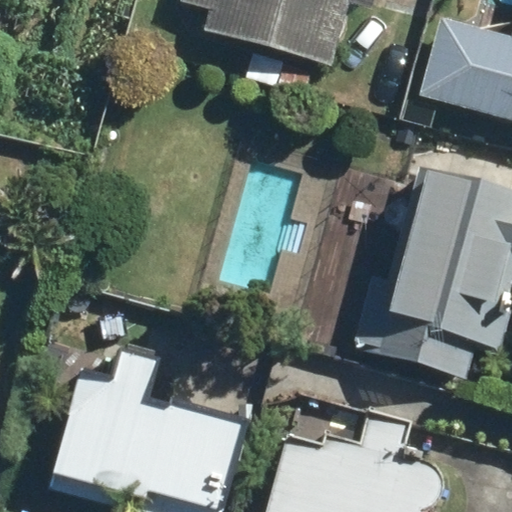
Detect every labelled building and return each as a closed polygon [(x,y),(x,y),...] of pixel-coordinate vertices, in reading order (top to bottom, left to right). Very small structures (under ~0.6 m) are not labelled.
[(374,0),(181,0),(180,7),(192,34),(331,72),(348,10),(370,16),(374,0)] [(439,20),(417,101),(511,126),(511,27),(509,39),(439,20)] [(511,199),(417,174),(386,285),(368,280),(351,342),(365,345),(362,354),(463,382),(473,345),(499,352),(508,320),(489,314),(504,259),(511,261),(511,199)] [(109,385),(75,376),(43,492),(113,511),(117,496),(138,501),(134,511),(220,511),(243,429),(145,402),(155,366),(117,355),(109,385)] [(284,440),(263,511),(422,511),(433,506),(439,494),(438,477),(432,470),(398,461),(408,426),(369,415),(359,450),(321,439),(318,449),(284,440)]
